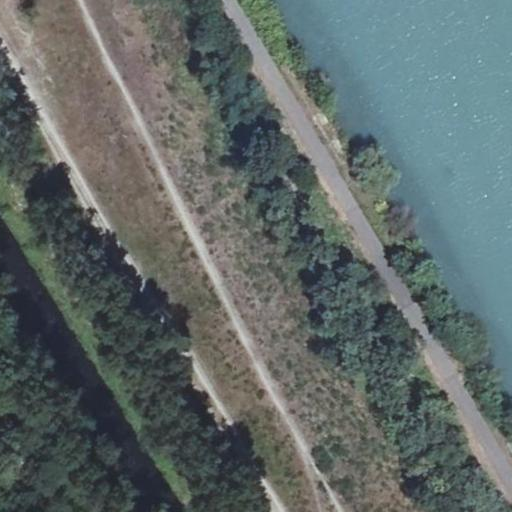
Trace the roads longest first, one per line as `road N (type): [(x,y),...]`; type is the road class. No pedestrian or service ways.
road 1 (track): [(78,0),(339,511)]
road 2 (track): [(279,511),(0,48)]
